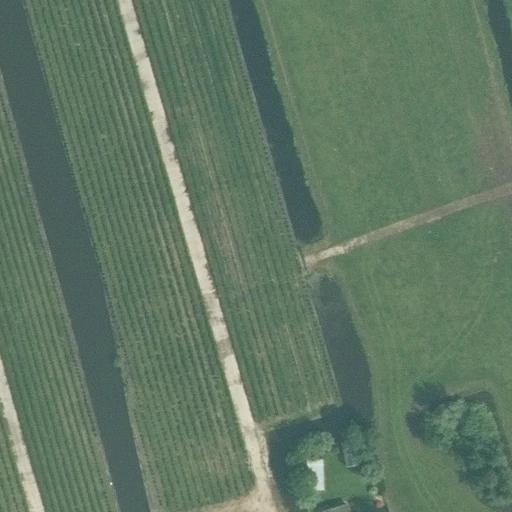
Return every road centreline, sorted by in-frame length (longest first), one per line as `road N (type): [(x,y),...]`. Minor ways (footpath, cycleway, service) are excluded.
road 1 (track): [(267,511),(118,0)]
road 2 (track): [(511,189),(304,262)]
road 3 (track): [(36,511),(0,379)]
